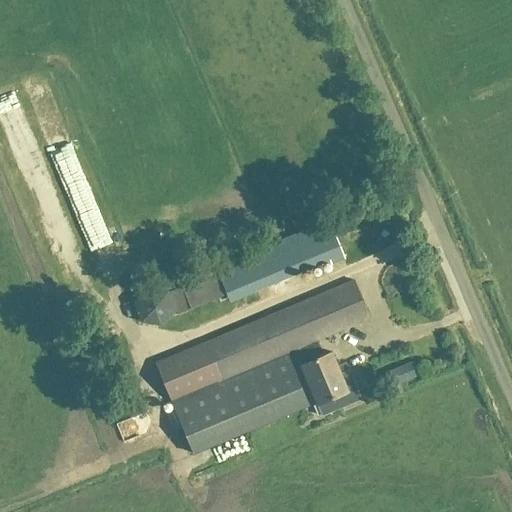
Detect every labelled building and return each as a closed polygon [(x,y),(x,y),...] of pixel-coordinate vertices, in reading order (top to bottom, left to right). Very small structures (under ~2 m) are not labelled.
[(43,142),(52,139),(30,82),(22,85),(43,142)] [(0,96),(0,129),(5,142),(21,136),(6,95),(0,96)] [(8,150),(13,172),(37,166),(32,144),(8,150)] [(332,266),(343,261),(328,223),(178,283),(181,289),(167,294),(175,315),(225,294),(228,302),(329,261),(332,266)] [(142,250),(164,243),(162,235),(139,242),(142,250)] [(384,275),(384,295),(398,295),(399,275),(384,275)] [(220,381),(170,402),(192,455),(309,407),(287,354),(298,350),(304,364),(300,366),(321,417),(361,401),(349,370),(340,374),(332,353),(323,356),(317,342),(369,320),(353,282),(204,342),(205,343),(220,381)] [(220,381),(205,343),(154,363),(170,402),(220,381)] [(410,361),(398,367),(404,379),(415,374),(410,361)] [(226,445),(229,457),(244,453),(241,441),(226,445)]
